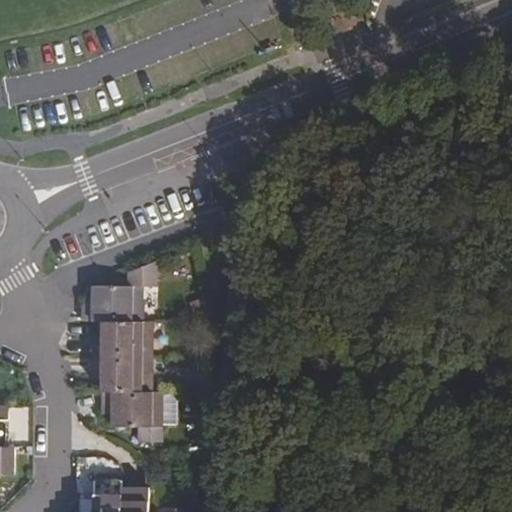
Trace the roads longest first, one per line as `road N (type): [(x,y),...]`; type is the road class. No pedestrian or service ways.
road 1 (tertiary): [(511,12),(14,199)]
road 2 (residential): [(31,321),(58,401),(58,492),(29,511)]
